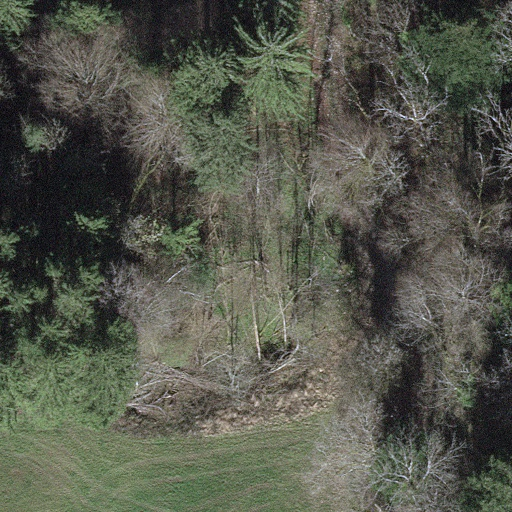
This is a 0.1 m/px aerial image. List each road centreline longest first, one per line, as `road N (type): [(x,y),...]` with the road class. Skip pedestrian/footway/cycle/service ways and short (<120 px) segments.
road 1 (track): [(330,0),(337,88),(384,302),(354,414),(341,511)]
road 2 (track): [(384,302),(443,414),(511,455)]
